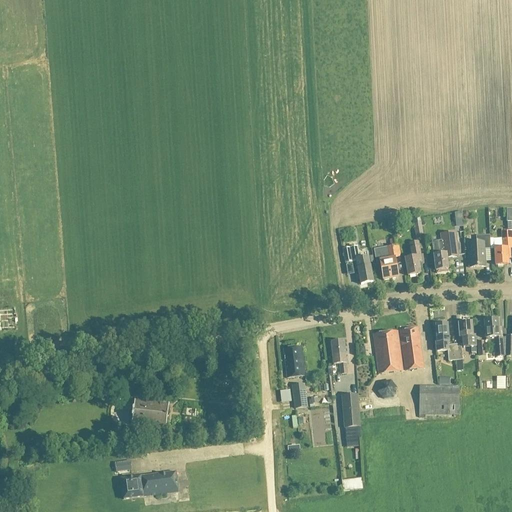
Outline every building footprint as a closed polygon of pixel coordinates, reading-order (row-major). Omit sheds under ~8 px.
[(412,217),(413,224),(416,241),(424,239),(421,223),(420,216),(412,217)] [(511,235),(511,231),(501,232),(502,249),(494,249),(495,266),(508,265),(508,259),(510,258),(510,249),(511,248),(511,235)] [(448,270),(446,255),(452,254),(452,258),(459,257),(456,233),(448,234),(449,241),(443,242),(443,240),(432,242),(434,256),(436,272),(436,271),(437,274),(448,272),(448,270)] [(476,236),(476,243),(468,244),(470,268),(485,267),(484,250),(490,249),(490,236),(476,236)] [(391,247),(385,248),(374,250),(376,262),(379,261),(383,281),(399,278),(396,267),(394,258),(393,257),(401,256),(398,239),(390,241),(391,247)] [(410,249),(412,259),(405,260),(408,277),(421,274),(419,263),(422,262),(419,247),(420,247),(419,241),(409,243),(410,249)] [(361,285),(373,283),(370,267),(368,258),(360,260),(357,247),(343,250),(346,264),(357,262),(361,285)] [(499,338),(498,328),(498,321),(485,322),(486,340),(494,339),(499,338)] [(437,343),(449,343),(447,325),(447,323),(436,323),(436,326),(437,343)] [(473,337),(472,323),(458,324),(460,339),(459,339),(460,343),(467,343),(468,353),(475,353),(473,337)] [(502,327),(498,328),(499,338),(494,339),(496,358),(505,357),(505,337),(503,338),(502,327)] [(406,371),(424,369),(418,329),(400,331),(406,371)] [(378,375),(403,371),(397,332),(373,335),(378,375)] [(479,361),(487,360),(485,341),(477,342),(479,361)] [(344,342),(331,343),(334,365),(340,365),(341,375),(347,374),(345,355),(348,355),(347,348),(344,348),(344,342)] [(437,343),(435,343),(436,353),(448,352),(449,362),(455,361),(454,345),(449,345),(449,343),(437,343)] [(463,361),(462,361),(461,345),(454,345),(455,361),(456,372),(464,371),(463,361)] [(288,379),(305,377),(301,347),(284,350),(288,379)] [(233,376),(234,403),(246,403),(244,375),(233,376)] [(493,390),(502,390),(502,377),(493,377),(493,390)] [(394,398),(397,389),(391,381),(381,382),(377,392),(384,400),(394,398)] [(304,385),(292,387),(295,409),(307,407),(304,385)] [(419,405),(419,418),(425,418),(425,414),(459,416),(459,406),(460,390),(460,387),(420,386),(420,388),(419,405)] [(358,413),(357,414),(356,394),(341,395),(342,415),(343,428),(360,426),(359,419),(358,413)] [(182,412),(191,414),(193,400),(184,398),(182,412)] [(318,403),(317,398),(311,399),(311,400),(309,401),(310,407),(314,407),(313,404),(318,403)] [(169,406),(135,402),(132,426),(166,430),(169,406)] [(130,461),(115,463),(116,473),(131,471),(130,461)] [(175,472),(148,476),(151,496),(178,493),(175,472)] [(151,496),(148,476),(121,479),(123,500),(151,496)]
